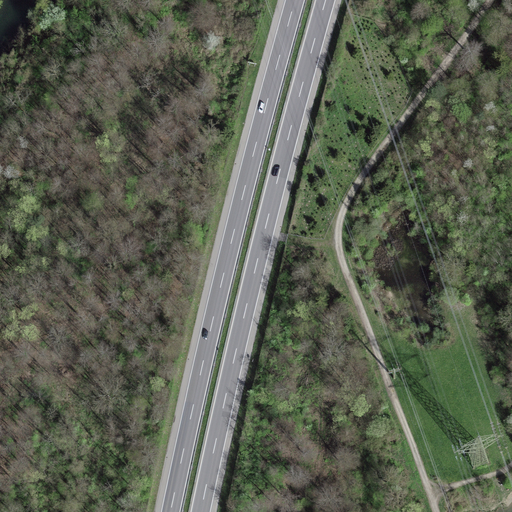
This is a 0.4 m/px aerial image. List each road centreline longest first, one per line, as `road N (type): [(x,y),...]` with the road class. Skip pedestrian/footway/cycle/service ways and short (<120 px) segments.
road 1 (track): [(430,493),(335,233),(366,170),(495,0)]
road 2 (motorway): [(295,0),(170,511)]
road 3 (motorway): [(201,511),(325,0)]
